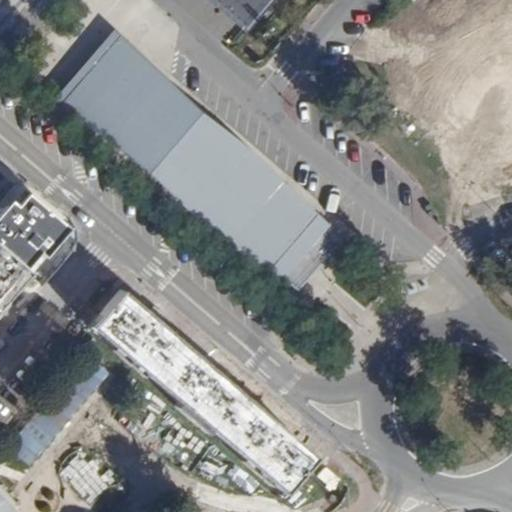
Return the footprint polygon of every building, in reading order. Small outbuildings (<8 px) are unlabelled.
[(214,0),(242,24),(263,0),(214,0)] [(511,24),(486,20),(472,119),(511,125),(511,24)] [(112,29),(49,100),(146,174),(194,219),(277,283),(282,278),(297,291),(339,243),(324,230),(328,225),(249,150),(201,114),(112,29)] [(0,302),(3,299),(26,272),(0,248),(0,302)] [(158,322),(147,313),(120,291),(89,326),(283,493),(315,458),(287,434),(277,425),(223,378),(213,369),(158,322)]
